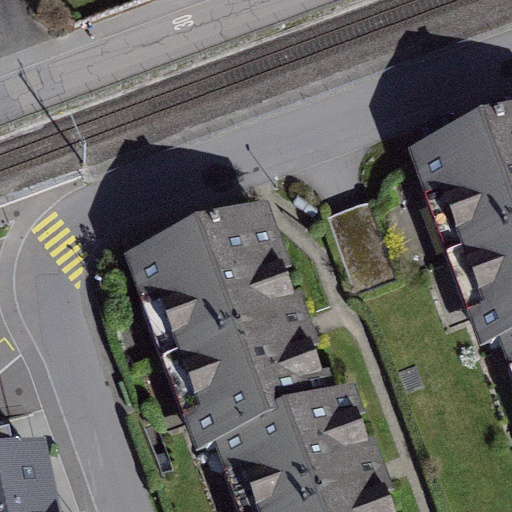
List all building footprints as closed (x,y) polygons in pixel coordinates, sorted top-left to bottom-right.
[(511,123),(414,159),(479,340),(499,333),(511,327),(511,123)] [(214,444),(329,402),(259,215),(125,264),(194,451),(214,444)] [(511,327),(499,333),(511,368),(511,327)] [(214,444),(239,511),(393,511),(350,394),(329,402),(214,444)] [(62,511),(52,465),(0,476),(0,511),(62,511)]
